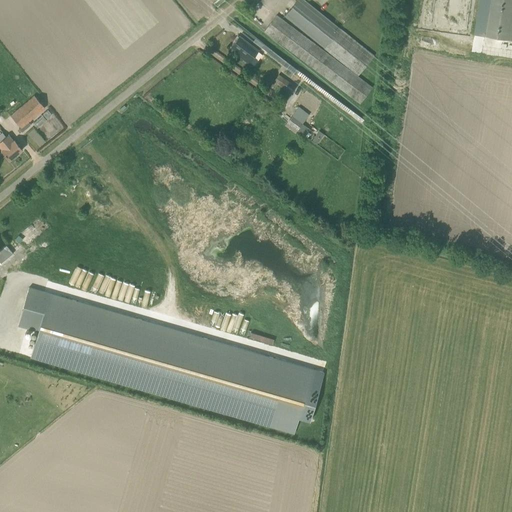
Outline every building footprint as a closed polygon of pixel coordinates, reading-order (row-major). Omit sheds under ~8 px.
[(374,56),(307,3),(303,0),(296,0),(284,16),(358,75),(374,56)] [(511,0),(492,0),(487,37),(511,41),(511,37),(511,0)] [(371,89),(284,22),(276,16),(264,31),(359,104),(371,89)] [(258,50),(239,36),(230,47),(237,52),(235,53),(248,63),(258,50)] [(269,49),(263,44),(261,47),(267,52),(269,49)] [(273,81),(291,94),(296,87),(278,74),(273,81)] [(34,96),(26,102),(10,116),(21,128),(44,108),(34,96)] [(296,109),(285,125),(295,133),(307,117),(296,109)] [(9,135),(3,140),(0,142),(0,149),(1,151),(9,161),(22,150),(14,140),(13,141),(9,135)] [(316,353),(334,289),(60,210),(41,274),(316,353)] [(13,254),(6,245),(0,249),(0,263),(0,264),(13,254)] [(37,331),(30,357),(305,436),(323,372),(28,287),(17,326),(37,331)]
